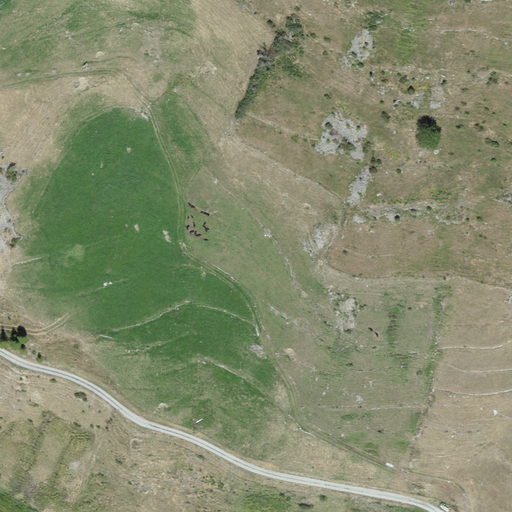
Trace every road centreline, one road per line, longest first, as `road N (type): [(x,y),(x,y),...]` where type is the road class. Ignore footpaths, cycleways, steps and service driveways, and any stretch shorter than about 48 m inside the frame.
road 1 (track): [(464,511),(444,484),(393,469),(299,419),(248,301),(180,240),(171,165),(123,74),(65,74),(0,87)]
road 2 (track): [(0,350),(255,469),(409,499),(437,511)]
